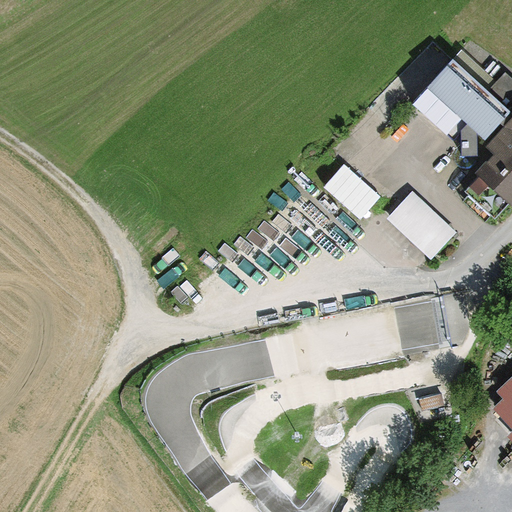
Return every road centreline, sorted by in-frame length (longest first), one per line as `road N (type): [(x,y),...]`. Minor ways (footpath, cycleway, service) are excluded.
road 1 (track): [(20,511),(147,333),(127,270),(64,187),(0,142)]
road 2 (residential): [(511,227),(438,284),(147,333)]
